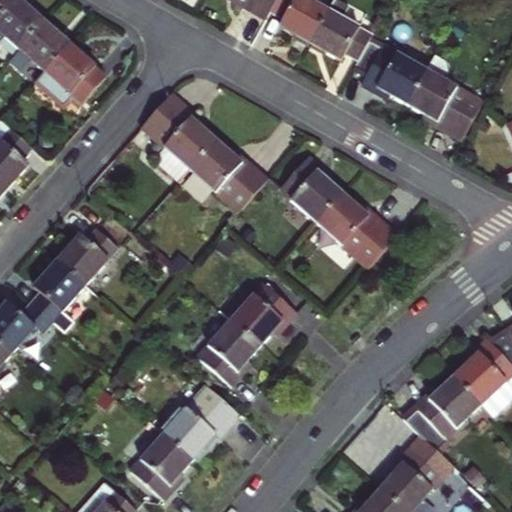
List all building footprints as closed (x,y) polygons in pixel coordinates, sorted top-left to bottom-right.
[(0,0),(0,16),(15,0),(0,0)] [(20,48),(45,21),(36,12),(22,0),(15,0),(0,16),(0,40),(6,35),(20,48)] [(233,0),(240,4),(237,9),(248,15),(270,28),(276,18),(287,0),(233,0)] [(305,0),(287,0),(276,18),(290,25),(287,31),(299,39),(316,48),(334,17),(305,0)] [(378,45),(379,43),(349,26),(356,14),(341,6),(334,17),(316,48),(339,62),(347,67),(350,61),(364,69),(378,45)] [(45,21),(20,48),(44,71),(70,44),(64,38),(45,21)] [(57,110),(71,96),(80,104),(100,83),(89,72),(94,66),(86,59),(70,44),(44,71),(30,85),(57,110)] [(414,111),(434,79),(378,45),(364,69),(361,74),(374,82),(370,90),(384,99),(390,102),(393,98),(414,111)] [(100,83),(106,77),(94,66),(89,72),(100,83)] [(466,148),(489,112),(434,79),(414,111),(437,125),(434,129),(440,133),(466,148)] [(206,121),(177,94),(147,124),(171,146),(163,154),(163,163),(183,181),(195,169),(221,140),(213,133),(203,124),(206,121)] [(32,139),(10,120),(0,131),(0,180),(4,183),(26,158),(20,153),(32,139)] [(240,158),(221,140),(195,169),(244,214),(273,183),(258,169),(242,155),(240,158)] [(351,195),(332,179),(336,175),(331,171),(317,158),(288,192),(326,225),(351,195)] [(371,212),(351,195),(326,225),(381,273),(410,239),(394,225),(374,208),(371,212)] [(96,234),(89,228),(68,252),(96,277),(128,240),(107,222),(96,234)] [(72,304),(96,277),(68,252),(44,280),(51,285),(42,296),(64,314),(76,325),(85,315),(72,304)] [(279,348),(296,330),(299,333),(314,316),(281,286),(250,322),(279,348)] [(33,306),(18,293),(0,314),(0,326),(23,346),(47,318),(54,325),(64,314),(42,296),(33,306)] [(64,314),(54,325),(67,336),(76,325),(64,314)] [(261,369),(279,348),(250,322),(216,361),(249,390),(265,373),(261,369)] [(0,382),(5,376),(1,372),(23,346),(0,326),(0,382)] [(511,407),(511,333),(510,330),(491,343),(489,340),(467,362),(471,366),(458,378),(485,406),(498,421),(511,407)] [(406,422),(422,436),(441,454),(453,443),(450,440),(485,406),(458,378),(439,397),(436,393),(406,422)] [(261,415),(229,386),(188,434),(216,458),(229,443),(234,447),(261,415)] [(185,504),(190,498),(201,485),(196,482),(216,458),(188,434),(151,476),(185,504)] [(384,491),(408,511),(414,511),(454,466),(441,454),(422,436),(395,467),(400,472),(384,491)] [(145,486),(111,457),(80,495),(99,511),(131,511),(141,501),(136,496),(145,486)] [(408,511),(384,491),(367,510),(361,506),(355,511),(408,511)] [(99,511),(80,495),(76,492),(58,511),(99,511)]
